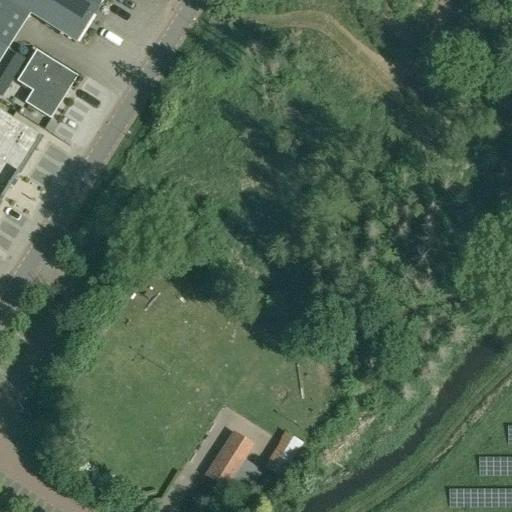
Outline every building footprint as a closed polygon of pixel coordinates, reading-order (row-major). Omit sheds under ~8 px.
[(8,0),(76,42),(102,0),(8,0)] [(49,119),(77,76),(37,51),(17,81),(33,91),(25,103),(49,119)] [(0,197),(39,136),(0,111),(0,197)] [(25,211),(5,229),(27,252),(47,234),(25,211)] [(286,433),(264,468),(282,479),(304,445),(286,433)] [(223,445),(203,475),(225,489),(234,494),(237,490),(240,493),(241,492),(247,496),(262,471),(223,445)]
